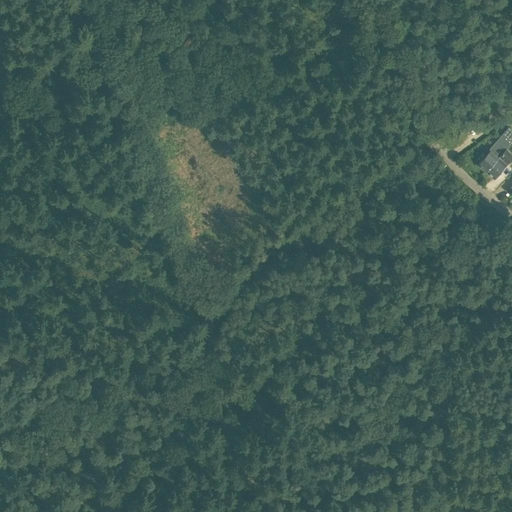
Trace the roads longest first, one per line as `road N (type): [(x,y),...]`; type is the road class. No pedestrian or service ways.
road 1 (track): [(436,150),(295,236),(224,296),(175,380),(164,472),(145,511)]
road 2 (track): [(106,0),(99,42),(182,284),(212,313)]
road 3 (track): [(295,236),(418,368),(441,432),(436,511)]
road 4 (unclassified): [(511,217),(436,150),(367,0)]
road 5 (track): [(175,380),(75,511)]
